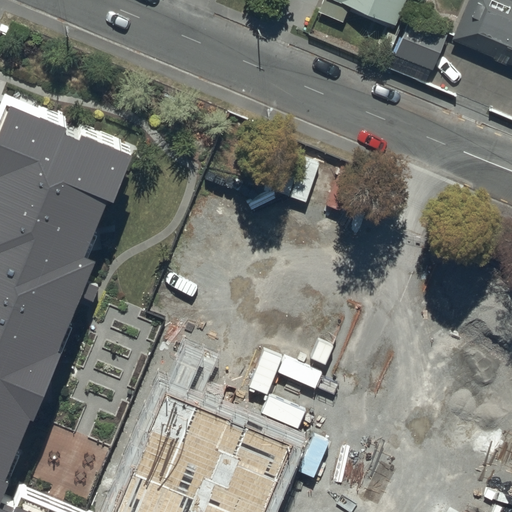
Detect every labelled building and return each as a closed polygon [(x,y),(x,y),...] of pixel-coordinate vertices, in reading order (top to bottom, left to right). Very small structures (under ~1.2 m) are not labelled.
[(404,0),(322,0),(318,12),(341,22),(348,6),(394,25),(404,0)] [(511,0),(467,0),(451,40),(511,65),(511,0)] [(431,71),(446,35),(409,19),(393,56),(431,71)] [(108,92),(68,75),(61,93),(101,109),(108,92)] [(135,167),(21,121),(0,170),(0,186),(1,187),(0,189),(0,511),(24,511),(4,503),(89,294),(99,271),(86,266),(112,203),(119,206),(135,167)]
